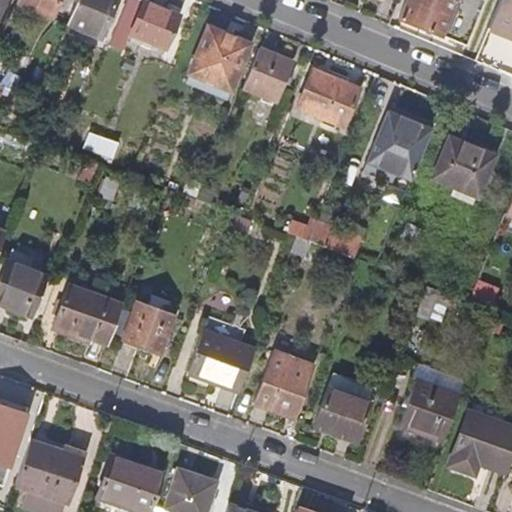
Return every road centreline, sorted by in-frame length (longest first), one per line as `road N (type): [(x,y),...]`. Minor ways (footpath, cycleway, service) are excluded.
road 1 (residential): [(0,356),(425,511)]
road 2 (residential): [(258,0),(511,104)]
